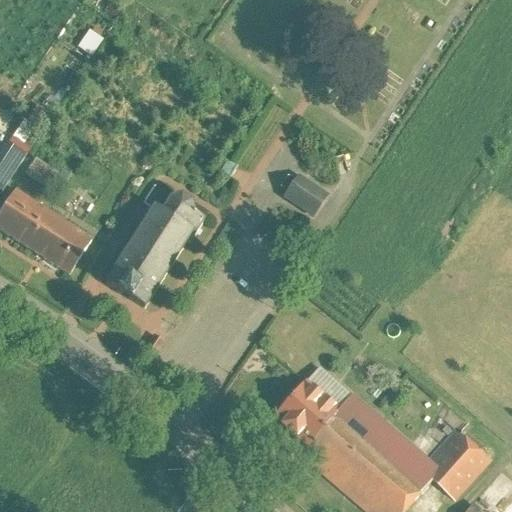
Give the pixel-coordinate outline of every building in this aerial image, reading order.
[(27,158),(7,145),(0,154),(0,171),(12,180),(27,158)] [(322,198),(294,178),(281,198),(308,217),(322,198)] [(16,191),(0,214),(0,233),(68,279),(92,243),(16,191)] [(102,285),(139,309),(188,231),(150,208),(102,285)] [(154,356),(165,343),(155,335),(144,349),(154,356)] [(269,419),(303,449),(337,411),(303,381),(269,419)] [(457,431),(430,462),(352,394),(337,411),(303,449),(299,453),(366,511),(400,511),(429,480),(456,503),(492,462),(457,431)]
